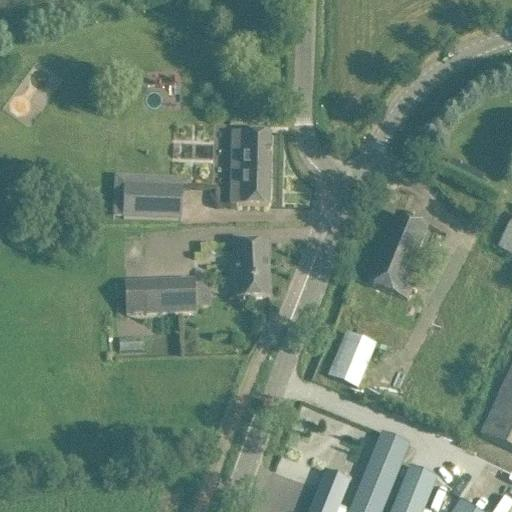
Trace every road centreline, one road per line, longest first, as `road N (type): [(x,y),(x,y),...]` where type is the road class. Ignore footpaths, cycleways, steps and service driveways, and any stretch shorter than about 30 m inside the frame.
road 1 (tertiary): [(229,511),(352,194)]
road 2 (tertiary): [(352,194),(413,90),(442,67),(511,38)]
road 3 (unclassified): [(352,194),(314,165),(303,124),(305,0)]
